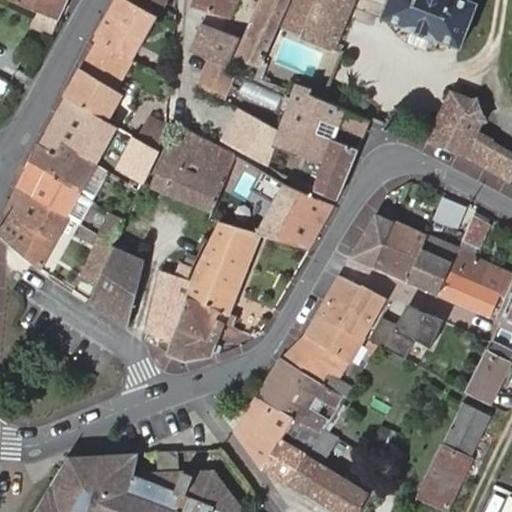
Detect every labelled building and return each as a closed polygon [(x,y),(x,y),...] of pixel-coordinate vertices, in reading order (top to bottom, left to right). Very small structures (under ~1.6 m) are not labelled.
[(68,0),(12,0),(58,18),(68,0)] [(159,15),(133,0),(114,0),(93,38),(97,40),(135,60),(159,15)] [(133,0),(159,15),(176,24),(176,14),(164,7),(167,0),(133,0)] [(197,0),(194,7),(231,18),(238,0),(197,0)] [(265,0),(240,57),(262,64),(276,34),(290,0),(265,0)] [(290,0),(276,34),(334,52),(357,0),(290,0)] [(462,47),(480,4),(470,0),(391,0),(384,17),(406,26),(405,29),(438,41),(440,39),(462,47)] [(58,18),(42,11),(34,27),(49,33),(58,18)] [(214,60),(229,66),(241,38),(204,24),(193,52),(214,60)] [(135,60),(97,40),(81,66),(113,83),(120,87),(135,60)] [(229,66),(214,60),(204,89),(228,102),(240,71),(229,66)] [(113,83),(81,66),(66,95),(96,113),(113,83)] [(249,77),(243,99),(283,110),(289,88),(249,77)] [(310,96),(311,94),(313,88),(298,85),(295,91),(282,130),(269,166),(339,200),(360,150),(334,138),(339,127),(345,112),(310,96)] [(168,112),(169,97),(147,86),(140,98),(168,112)] [(96,113),(66,95),(43,135),(40,141),(57,151),(62,140),(98,162),(117,126),(96,113)] [(460,155),(495,175),(509,145),(477,130),(482,119),(473,102),(455,95),(431,144),(460,155)] [(269,166),(282,130),(241,108),(224,140),(269,166)] [(365,137),(372,122),(345,112),(339,127),(365,137)] [(157,150),(165,133),(148,123),(139,139),(157,150)] [(213,212),(237,156),(182,126),(155,187),(213,212)] [(122,167),(146,181),(162,152),(157,150),(139,139),(137,138),(122,167)] [(40,141),(30,163),(81,193),(98,162),(62,140),(57,151),(40,141)] [(19,188),(68,216),(81,193),(30,163),(19,188)] [(310,249),(336,205),(286,182),(268,172),(262,183),(268,188),(263,196),(277,204),(260,234),(262,234),(310,249)] [(2,235),(41,266),(68,216),(19,188),(2,235)] [(94,201),(81,193),(68,216),(81,223),(94,201)] [(435,218),(460,231),(471,207),(446,195),(435,218)] [(103,229),(120,239),(129,219),(111,211),(103,229)] [(395,220),(378,212),(352,256),(375,266),(395,220)] [(492,223),(474,215),(464,239),(482,247),(492,223)] [(375,266),(410,282),(429,235),(395,220),(375,266)] [(262,234),(260,234),(222,222),(190,296),(220,309),(216,319),(226,323),(231,311),(262,234)] [(101,234),(118,243),(120,239),(103,229),(101,234)] [(101,280),(117,244),(118,243),(101,234),(84,274),(101,280)] [(441,294),(460,249),(429,235),(410,282),(441,294)] [(482,247),(464,239),(461,245),(460,249),(478,257),(482,247)] [(101,280),(91,301),(132,327),(145,257),(117,244),(101,280)] [(478,257),(460,249),(441,294),(490,316),(500,291),(481,283),(489,262),(478,257)] [(511,283),(511,272),(489,262),(481,283),(500,291),(507,294),(511,283)] [(149,332),(174,340),(192,280),(165,271),(149,332)] [(341,275),(305,335),(349,362),(350,363),(364,338),(344,325),(365,288),(341,275)] [(511,283),(507,294),(501,309),(511,313),(511,283)] [(385,298),(365,288),(344,325),(364,338),(376,314),(385,298)] [(220,309),(190,296),(174,340),(170,352),(187,361),(213,356),(217,344),(226,323),(216,319),(220,309)] [(393,321),(376,314),(364,338),(377,346),(399,357),(409,336),(424,343),(436,316),(402,300),(393,321)] [(511,330),(511,313),(501,309),(497,319),(501,321),(500,325),(511,330)] [(239,315),(231,311),(226,323),(234,326),(239,315)] [(305,335),(283,359),(344,398),(352,386),(331,373),(334,368),(342,372),(349,362),(305,335)] [(511,355),(511,347),(493,338),(491,341),(486,353),(508,365),(511,355)] [(467,391),(490,403),(508,365),(486,353),(467,391)] [(283,359),(260,397),(296,417),(323,433),(326,428),(344,398),(283,359)] [(296,417),(260,397),(237,433),(264,470),(296,417)] [(489,416),(461,403),(443,442),(470,457),(489,416)] [(296,417),(264,470),(306,494),(325,462),(340,437),(326,428),(323,433),(296,417)] [(470,457),(443,442),(418,495),(447,510),(473,458),(470,457)] [(239,511),(213,472),(143,474),(142,478),(135,475),(139,454),(72,456),(36,511),(239,511)] [(325,462),(306,494),(336,511),(357,511),(369,491),(351,479),(325,462)] [(359,463),(351,479),(369,491),(378,474),(359,463)]
